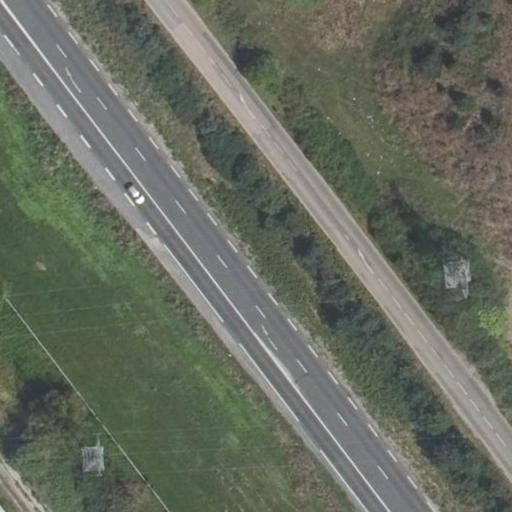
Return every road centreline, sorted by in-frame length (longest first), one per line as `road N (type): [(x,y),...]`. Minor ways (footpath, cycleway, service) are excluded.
road 1 (primary): [(0,0),(388,511)]
road 2 (unclassified): [(165,0),(511,454)]
